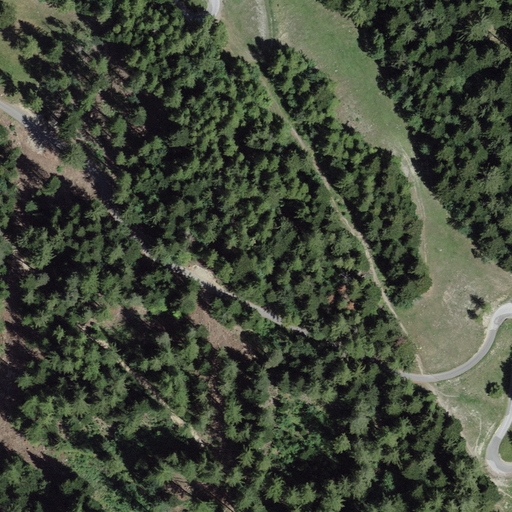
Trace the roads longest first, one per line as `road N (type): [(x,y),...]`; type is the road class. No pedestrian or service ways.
road 1 (unclassified): [(511,310),(498,315),(466,368),(418,379),(381,367),(132,243),(95,181),(0,102)]
road 2 (track): [(456,372),(395,305),(372,236),(263,55)]
road 3 (track): [(217,0),(263,55),(271,50),(268,0)]
